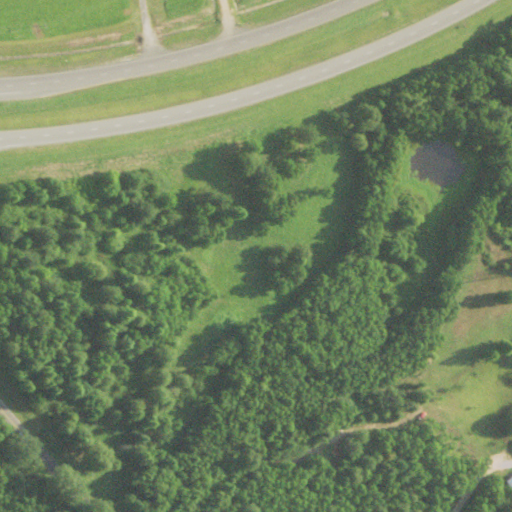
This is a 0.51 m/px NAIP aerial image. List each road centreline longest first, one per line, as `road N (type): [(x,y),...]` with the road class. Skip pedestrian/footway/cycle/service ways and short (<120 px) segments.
road 1 (trunk): [(0,137),(161,116),(257,91),(476,0)]
road 2 (trunk): [(356,0),(151,67),(0,85)]
road 3 (residential): [(95,511),(0,410)]
